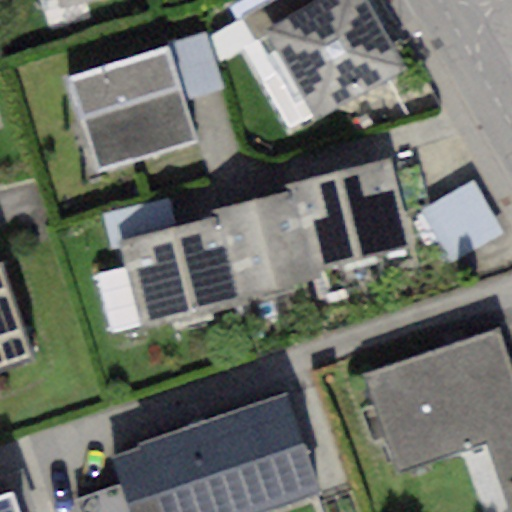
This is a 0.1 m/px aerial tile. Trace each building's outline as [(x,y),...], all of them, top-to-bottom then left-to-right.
[(55,0),(60,13),(101,0),(55,0)] [(265,32),(315,4),(312,0),(271,0),(241,17),(253,39),(265,32)] [(321,0),(315,4),(265,32),(314,120),(406,70),(367,0),(321,0)] [(208,34),(168,46),(185,102),(225,89),(208,34)] [(168,46),(66,77),(96,172),(197,141),(185,102),(168,46)] [(393,161),(292,185),(294,192),(315,276),(415,251),(393,161)] [(502,233),(472,181),(420,211),(450,263),(502,233)] [(315,276),(294,192),(214,211),(214,219),(235,303),(316,283),(315,276)] [(235,303),(214,219),(121,243),(144,333),(237,309),(235,303)] [(0,368),(32,360),(4,265),(0,266),(0,368)] [(511,511),(511,376),(496,329),(361,375),(395,474),(486,443),(509,511),(511,511)] [(138,449),(109,459),(118,484),(127,511),(263,511),(321,493),(287,393),(136,443),(138,449)] [(127,511),(118,484),(75,498),(79,511),(127,511)] [(0,511),(13,511),(8,495),(0,497),(0,511)]
